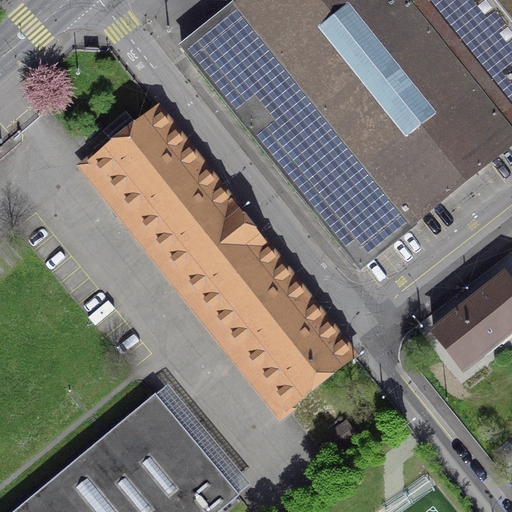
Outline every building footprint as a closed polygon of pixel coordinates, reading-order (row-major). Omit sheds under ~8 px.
[(180,46),(360,269),(416,224),(415,222),(511,144),(511,0),(241,0),(238,4),(236,2),(180,46)] [(354,356),(157,108),(91,161),(288,408),(354,356)] [(433,332),(463,369),(482,353),(480,350),(510,325),(511,327),(511,286),(503,275),(433,332)] [(10,511),(217,511),(239,495),(155,393),(10,511)] [(356,435),(346,422),(317,445),(327,458),(356,435)]
